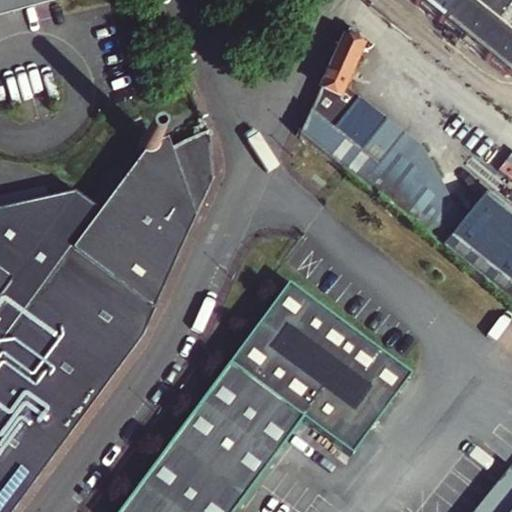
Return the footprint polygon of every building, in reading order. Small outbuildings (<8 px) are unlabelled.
[(0,0),(0,21),(76,0),(0,0)] [(511,0),(409,0),(511,74),(511,0)] [(357,36),(346,31),(298,137),(442,253),(462,228),(418,148),(358,102),(354,107),(341,98),(362,49),(358,47),(360,44),(357,36)] [(210,137),(206,127),(203,128),(203,133),(168,154),(170,165),(156,172),(146,169),(135,176),(128,183),(121,191),(114,198),(105,208),(101,213),(71,255),(69,253),(67,252),(0,342),(0,511),(13,511),(138,345),(214,181),(210,137)] [(140,140),(138,142),(136,145),(135,148),(135,151),(136,154),(137,157),(139,159),(142,161),(145,162),(147,162),(150,162),(153,161),(155,159),(157,157),(158,155),(159,152),(159,150),(159,147),(158,145),(158,144),(157,142),(154,140),(151,137),(148,136),(145,136),(143,137),(140,140)] [(98,212),(101,213),(105,208),(114,198),(121,191),(128,183),(135,176),(146,169),(156,172),(170,165),(168,154),(167,142),(158,144),(158,145),(159,147),(159,150),(159,152),(158,155),(157,157),(155,159),(153,161),(150,162),(147,162),(145,162),(142,161),(139,159),(98,212)] [(0,342),(67,252),(69,253),(71,255),(101,213),(98,212),(75,196),(0,212),(0,342)] [(511,219),(485,199),(462,228),(442,253),(511,308),(511,219)] [(288,287),(120,511),(236,511),(303,423),(351,458),(410,378),(288,287)]
